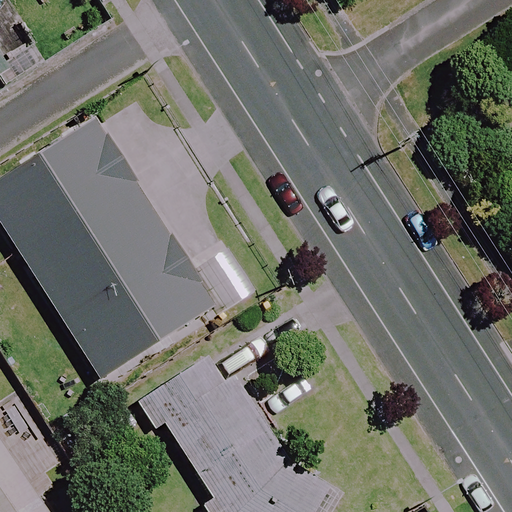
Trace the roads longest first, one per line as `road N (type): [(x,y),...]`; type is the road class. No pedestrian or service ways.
road 1 (tertiary): [(291,120),(511,464)]
road 2 (residential): [(291,120),(481,0)]
road 3 (tertiary): [(215,0),(291,120)]
